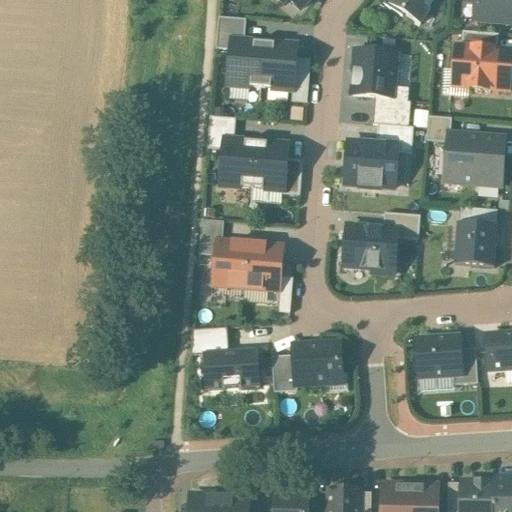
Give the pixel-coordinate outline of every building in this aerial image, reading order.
[(274,0),(284,8),(289,2),(300,12),(309,0),(274,0)] [(386,0),(383,6),(402,18),(403,16),(420,26),(436,0),(386,0)] [(511,0),(475,0),(474,22),(511,25),(511,0)] [(216,51),(232,53),(232,43),(244,44),(246,22),(218,20),(216,51)] [(497,52),(499,37),(463,34),(461,49),(497,52)] [(232,43),(232,53),(229,88),(261,90),(264,45),(244,44),(232,43)] [(296,48),(264,45),(261,90),(292,93),(296,48)] [(461,49),(456,49),(453,88),(470,90),(470,91),(488,92),(488,91),(509,93),(511,53),(497,52),(461,49)] [(396,56),(356,53),(352,97),(375,99),(393,101),(394,89),(396,56)] [(408,104),(409,90),(394,89),(393,101),(375,99),(373,127),(378,127),(409,130),(411,104),(408,104)] [(233,90),(233,101),(258,102),(258,91),(233,90)] [(207,152),(224,153),(225,142),(234,143),(236,121),(210,119),(207,152)] [(427,144),(448,146),(449,137),(451,137),(452,121),(429,119),(427,144)] [(412,156),(414,130),(409,130),(378,127),(376,147),(398,149),(398,155),(412,156)] [(451,137),(449,137),(448,146),(445,185),(501,189),(505,141),(451,137)] [(252,191),(256,145),(234,143),(225,142),(224,153),(221,188),(252,191)] [(287,148),(256,145),(252,191),(283,193),(286,162),(287,148)] [(376,147),(348,145),(345,187),(360,188),(360,190),(380,191),(380,189),(395,191),(398,155),(398,149),(376,147)] [(303,163),(286,162),(283,193),(282,197),(300,199),(303,163)] [(384,216),(383,232),(398,233),(397,241),(418,243),(420,219),(384,216)] [(457,228),(454,266),(493,269),(496,231),(457,228)] [(383,232),(347,229),(344,269),(371,271),(371,275),(394,277),(397,241),(398,233),(383,232)] [(250,239),(216,235),(211,286),(245,290),(250,239)] [(283,242),(250,239),(245,290),(278,293),(283,242)] [(272,304),(273,295),(251,292),(250,301),(272,304)] [(191,358),(203,357),(203,356),(222,355),(221,331),(193,333),(191,358)] [(511,336),(487,338),(489,374),(511,372),(511,336)] [(459,340),(417,342),(419,381),(453,379),(461,379),(460,352),(459,340)] [(339,347),(293,350),(294,358),(295,387),(297,387),(341,384),(339,347)] [(476,351),(460,352),(461,379),(453,379),(454,388),(478,387),(476,351)] [(222,355),(203,356),(203,357),(205,393),(261,390),(258,352),(222,355)] [(297,394),(297,387),(295,387),(294,358),(271,360),(274,396),(297,394)] [(492,485),(461,484),(461,486),(460,511),(492,511),(493,482),(492,482),(492,485)] [(511,511),(511,482),(493,482),(492,511),(511,511)] [(460,511),(461,486),(448,486),(448,511),(460,511)] [(409,511),(410,489),(384,488),(383,511),(409,511)] [(436,511),(437,489),(410,489),(409,511),(436,511)] [(360,493),(329,493),(328,511),(359,511),(360,495),(360,493)] [(371,511),(372,496),(360,495),(359,511),(371,511)] [(307,497),(275,496),(274,511),(307,511),(307,504),(307,497)] [(213,499),(191,499),(190,511),(219,511),(220,497),(213,497),(213,499)] [(247,511),(248,500),(226,500),(226,497),(220,497),(219,511),(247,511)]
